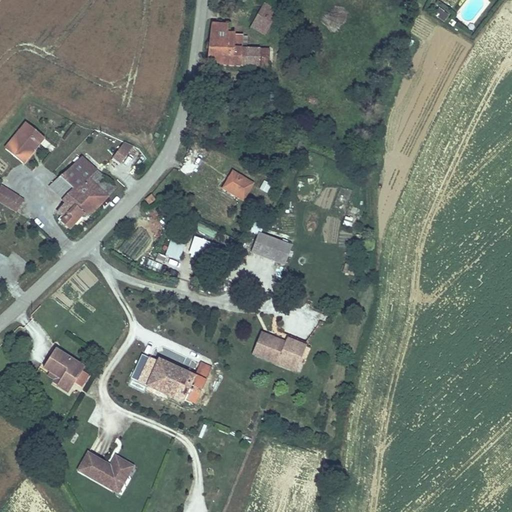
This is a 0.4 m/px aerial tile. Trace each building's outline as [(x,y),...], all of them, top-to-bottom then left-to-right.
[(261,18),(267,5),(262,2),(256,15),(261,18)] [(274,8),(267,5),(261,18),(267,21),(274,8)] [(435,12),(441,22),(451,16),(445,6),(435,12)] [(267,21),(261,18),(256,15),(251,26),(263,32),(267,21)] [(210,23),(205,63),(239,64),(239,48),(233,48),(232,34),(225,33),(224,25),(210,23)] [(239,48),(239,64),(258,64),(259,48),(239,48)] [(259,48),(258,64),(267,65),(266,49),(259,48)] [(43,137),(26,122),(6,147),(22,161),(43,137)] [(127,150),(132,143),(125,140),(123,139),(119,144),(127,150)] [(120,160),(127,150),(119,144),(112,154),(120,160)] [(90,173),(93,169),(80,155),(69,167),(67,166),(59,173),(71,189),(73,191),(90,173)] [(181,173),(191,178),(197,167),(187,162),(181,173)] [(113,185),(97,171),(93,169),(90,173),(99,182),(97,185),(106,193),(113,185)] [(233,169),(222,188),(244,200),(255,182),(233,169)] [(59,173),(58,175),(48,183),(61,197),(71,189),(59,173)] [(86,207),(90,211),(106,193),(97,185),(99,182),(90,173),(73,191),(86,207)] [(0,202),(11,208),(17,196),(0,188),(0,202)] [(71,189),(61,197),(63,202),(59,207),(65,213),(64,215),(60,220),(68,227),(86,207),(73,191),(71,189)] [(156,199),(152,193),(145,198),(149,204),(156,199)] [(22,200),(17,196),(11,208),(16,210),(22,200)] [(63,202),(61,197),(55,202),(59,207),(63,202)] [(57,210),(64,215),(65,213),(59,207),(57,210)] [(251,252),(284,263),(291,244),(258,232),(251,252)] [(189,251),(192,237),(185,236),(182,250),(189,251)] [(204,241),(194,238),(189,253),(199,256),(204,241)] [(165,255),(179,259),(184,243),(170,239),(165,255)] [(148,259),(146,264),(163,272),(166,266),(148,259)] [(285,339),(260,330),(251,354),(295,371),(302,354),(295,352),(300,340),(287,335),(285,339)] [(306,343),(300,340),(295,352),(302,354),(306,343)] [(145,385),(182,401),(184,397),(195,373),(157,356),(156,358),(141,351),(134,368),(141,371),(137,380),(146,384),(145,385)] [(57,383),(53,391),(65,398),(79,371),(49,354),(39,373),(45,377),(57,383)] [(195,402),(211,366),(201,361),(195,373),(184,397),(195,402)] [(48,388),(53,391),(57,383),(45,377),(43,381),(49,383),(48,388)] [(113,490),(128,461),(115,454),(110,463),(87,450),(76,470),(113,490)] [(118,492),(133,464),(128,461),(113,490),(118,492)]
